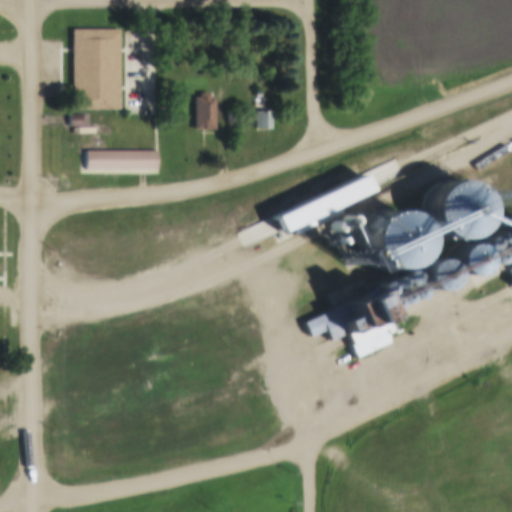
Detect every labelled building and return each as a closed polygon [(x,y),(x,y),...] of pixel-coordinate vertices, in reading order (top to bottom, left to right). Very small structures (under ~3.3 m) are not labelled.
[(69,30),(117,30),(117,111),(70,111),(69,30)] [(207,94),(208,99),(213,99),(213,131),(192,131),(192,99),(197,99),(197,94),(207,94)] [(253,112),(270,112),(270,131),(254,131),(253,112)] [(83,152),(154,151),(154,170),(83,170),(83,152)] [(448,241),(468,232),(477,211),(468,191),(447,182),(427,191),(418,212),(427,232),(448,241)] [(504,234),(507,233),(509,230),(507,227),(504,226),(501,227),(500,230),(501,233),(504,234)] [(493,245),(498,243),(499,239),(498,235),(493,233),(489,235),(487,239),(489,243),(493,245)] [(481,251),(485,249),(487,245),(485,240),(480,238),(476,240),(474,245),(476,249),(481,251)] [(461,278),(473,273),(477,262),(473,250),(461,245),(450,250),(445,262),(450,273),(461,278)] [(499,259),(504,257),(505,253),(504,248),(499,247),(495,249),(493,253),(495,257),(499,259)] [(486,265),(491,263),(492,259),(491,254),(486,252),(482,254),(480,259),(482,263),(486,265)] [(429,293),(440,288),(445,276),(440,265),(429,260),(417,265),(413,277),(418,288),(429,293)] [(402,286),(407,284),(409,279),(407,274),(402,272),(397,274),(395,279),(397,284),(402,286)] [(389,291),(393,289),(395,285),(393,280),(389,279),(385,280),(383,285),(385,289),(389,291)] [(377,297),(382,295),(384,290),(381,285),(376,283),(371,285),(369,290),(372,295),(377,297)] [(408,300),(413,298),(415,293),(413,288),(408,286),(403,288),(401,293),(403,298),(408,300)] [(300,324),(368,291),(381,316),(341,336),(326,343),(320,332),(307,338),(300,324)] [(396,305),(400,304),(402,299),(400,295),(396,293),(391,295),(389,299),(391,304),(396,305)] [(383,312),(388,310),(390,305),(388,300),(383,298),(378,300),(376,305),(378,310),(383,312)] [(381,316),(341,336),(353,360),(387,343),(383,335),(388,332),(381,316)]
